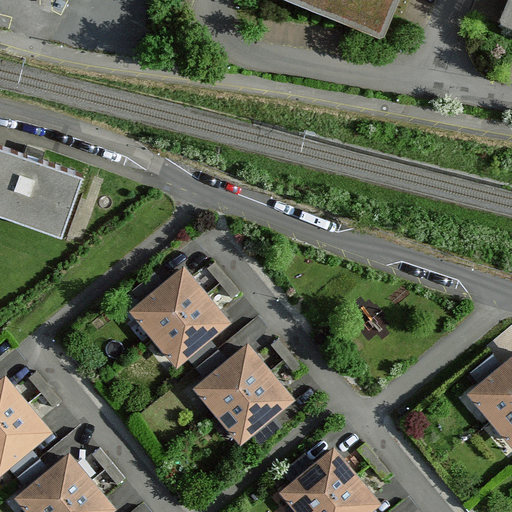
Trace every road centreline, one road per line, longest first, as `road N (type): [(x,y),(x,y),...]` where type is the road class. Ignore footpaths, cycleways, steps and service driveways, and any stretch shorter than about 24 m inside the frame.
road 1 (residential): [(0,115),(511,299)]
road 2 (residential): [(0,36),(133,66)]
